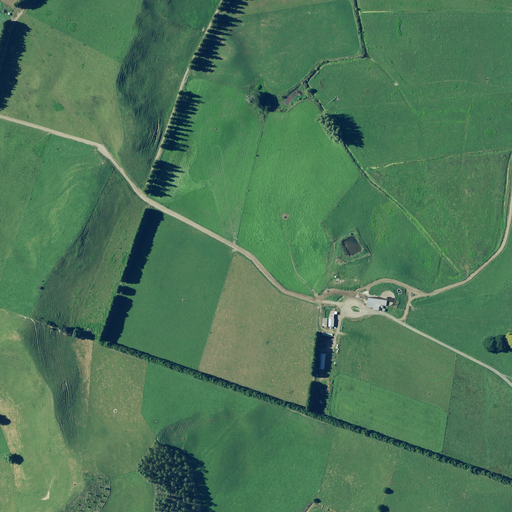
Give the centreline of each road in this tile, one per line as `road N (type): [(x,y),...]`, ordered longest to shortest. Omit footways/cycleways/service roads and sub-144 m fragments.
road 1 (track): [(0,116),(98,147),(146,201),(245,255),(281,290),(400,322),(511,387)]
road 2 (track): [(400,322),(412,298),(462,282),(497,252),(511,191)]
